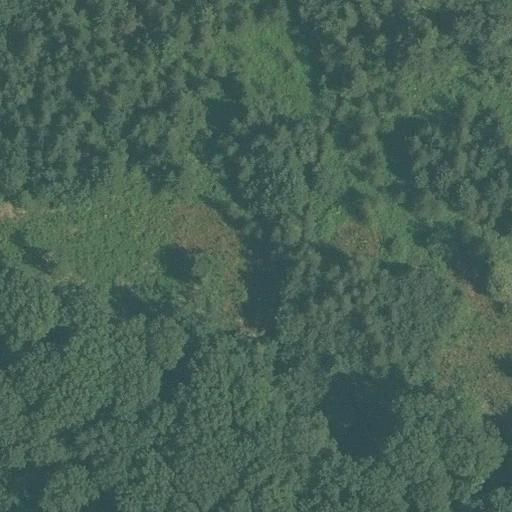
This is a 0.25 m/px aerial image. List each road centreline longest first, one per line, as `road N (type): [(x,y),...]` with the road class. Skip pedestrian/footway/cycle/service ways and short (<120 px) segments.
road 1 (track): [(346,456),(0,370)]
road 2 (track): [(511,495),(346,456)]
